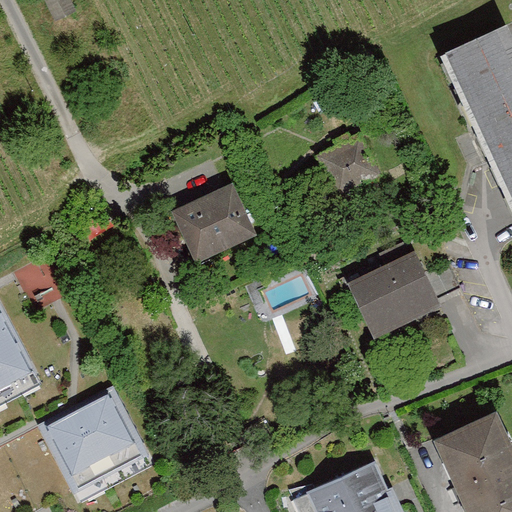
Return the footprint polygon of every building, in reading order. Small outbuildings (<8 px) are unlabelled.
[(511,46),(464,68),(511,172),(511,46)] [(368,144),(327,166),(347,204),(388,182),(368,144)] [(240,193),(182,220),(206,272),(264,245),(240,193)] [(29,305),(66,291),(52,254),(16,268),(29,305)] [(425,263),(359,294),(385,347),(450,316),(425,263)] [(0,302),(0,404),(41,384),(0,302)] [(113,389),(40,425),(74,492),(147,455),(113,389)] [(511,511),(511,446),(496,412),(437,439),(470,511),(511,511)] [(398,511),(375,462),(309,493),(317,511),(398,511)]
